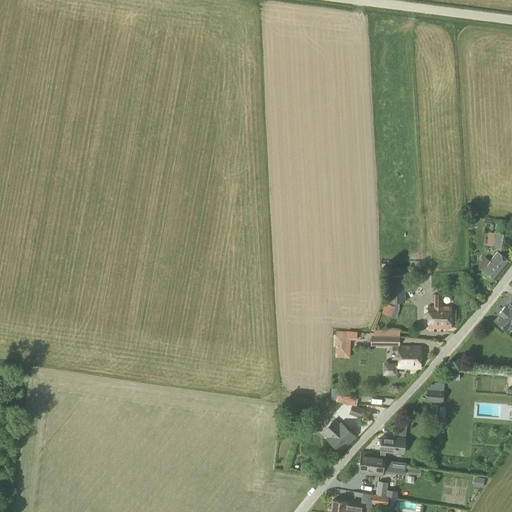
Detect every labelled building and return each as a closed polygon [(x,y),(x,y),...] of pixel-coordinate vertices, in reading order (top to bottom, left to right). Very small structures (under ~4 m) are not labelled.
[(495,232),(493,242),(492,248),(507,250),(509,234),(495,232)] [(482,271),(494,281),(509,262),(497,252),(482,271)] [(387,265),(388,303),(405,302),(404,277),(394,277),(393,265),(387,265)] [(427,328),(450,328),(450,307),(441,307),(441,301),(440,301),(440,295),(434,295),(434,306),(427,306),(427,328)] [(495,322),(508,333),(511,327),(511,301),(495,322)] [(381,314),(390,317),(393,308),(385,304),(381,314)] [(335,355),(346,355),(347,336),(335,335),(335,355)] [(386,336),(373,336),(370,336),(370,339),(370,346),(398,346),(398,339),(386,339),(386,336)] [(382,375),(397,376),(397,368),(419,369),(420,346),(399,347),(398,365),(383,364),(382,375)] [(426,390),(426,402),(442,403),(443,391),(426,390)] [(340,394),(339,403),(359,405),(359,395),(340,394)] [(349,415),(361,419),(364,411),(352,407),(349,415)] [(326,438),(339,451),(354,436),(341,423),(326,438)] [(394,447),(395,439),(381,437),(380,451),(380,455),(361,453),(359,463),(383,465),(385,452),(394,453),(394,450),(396,450),(396,447),(394,447)] [(383,465),(359,463),(358,473),(382,476),(383,465)] [(476,477),(474,485),(482,487),(483,479),(476,477)] [(375,495),(385,496),(387,482),(376,480),(375,495)] [(396,498),(385,496),(375,495),(372,494),(371,504),(387,506),(395,507),(396,498)] [(330,511),(336,511),(361,511),(362,505),(346,503),(346,502),(332,500),(330,511)] [(414,509),(414,501),(402,501),(402,509),(414,509)]
